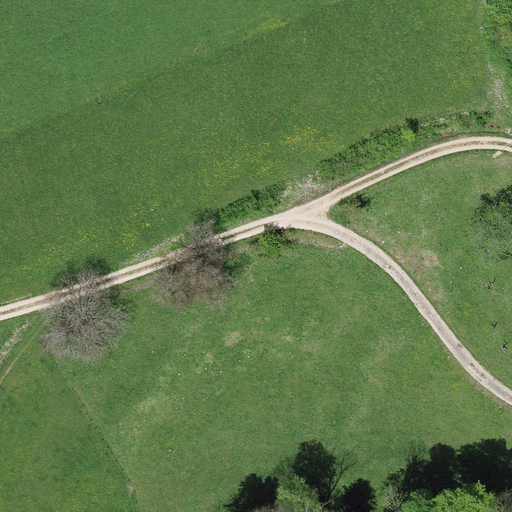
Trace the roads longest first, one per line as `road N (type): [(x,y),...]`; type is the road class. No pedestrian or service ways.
road 1 (track): [(0,316),(298,217),(451,149),(511,147)]
road 2 (track): [(298,217),(395,272),(447,339),(511,398)]
